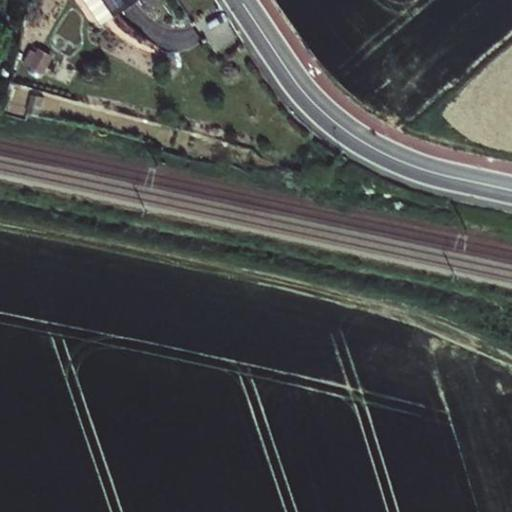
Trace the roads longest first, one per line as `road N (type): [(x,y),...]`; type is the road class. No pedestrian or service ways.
road 1 (track): [(0,226),(452,325),(511,353)]
road 2 (tertiary): [(236,0),(299,87),(360,139),(428,170),(511,190)]
